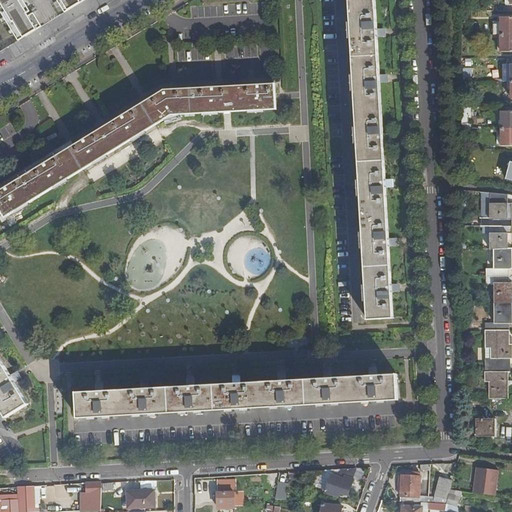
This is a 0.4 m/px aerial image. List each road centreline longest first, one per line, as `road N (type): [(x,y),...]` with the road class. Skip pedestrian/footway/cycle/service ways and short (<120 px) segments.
road 1 (residential): [(448,453),(420,0)]
road 2 (residential): [(385,457),(185,474)]
road 3 (residential): [(185,474),(11,483)]
road 4 (tertiary): [(140,0),(0,86)]
